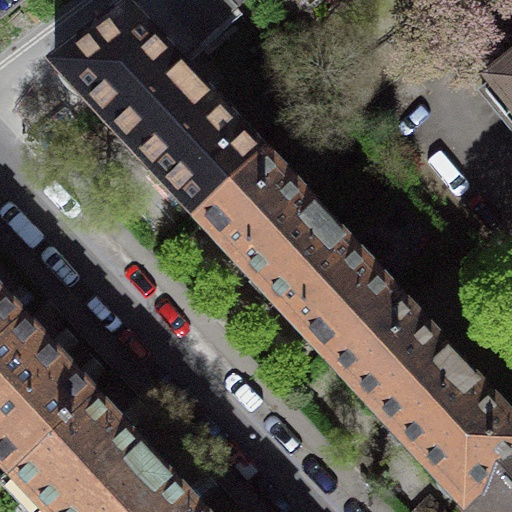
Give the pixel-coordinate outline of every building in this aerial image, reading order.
[(236,6),(230,0),(144,0),(130,11),(128,8),(64,56),(54,64),(109,122),(195,215),(262,153),(177,61),(236,6)] [(230,0),(236,6),(244,0),(301,0),(310,11),(325,0),(230,0)] [(511,66),(482,90),(511,127),(511,66)] [(396,297),(262,153),(195,215),(262,287),(329,359),(396,297)] [(0,340),(21,320),(0,297),(0,340)] [(511,455),(511,421),(396,297),(329,359),(395,431),(462,502),(511,455)] [(0,481),(92,396),(33,332),(21,320),(0,340),(0,481)] [(199,511),(155,464),(92,396),(0,481),(0,483),(26,511),(199,511)] [(511,511),(511,455),(462,502),(471,511),(511,511)]
